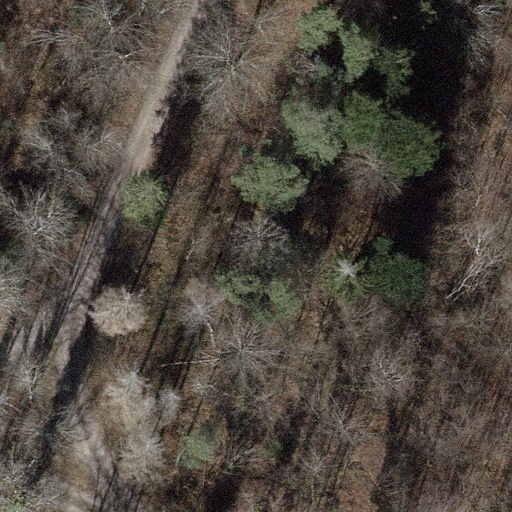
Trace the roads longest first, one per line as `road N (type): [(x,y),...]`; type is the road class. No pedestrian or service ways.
road 1 (track): [(0,362),(21,351),(79,284),(202,0)]
road 2 (track): [(129,511),(94,446),(68,358),(79,284)]
road 3 (track): [(0,464),(110,511)]
